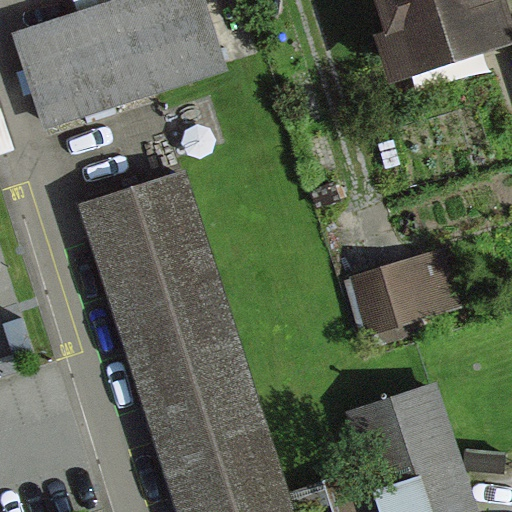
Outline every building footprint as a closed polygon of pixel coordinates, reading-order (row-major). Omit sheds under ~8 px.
[(200,0),(126,0),(19,34),(48,126),(223,71),(200,0)] [(367,0),(394,83),(511,45),(511,21),(505,0),(367,0)] [(295,511),(188,174),(81,207),(177,511),(295,511)] [(438,251),(352,278),(370,335),(456,308),(438,251)] [(476,511),(437,389),(352,415),(383,511),(476,511)]
